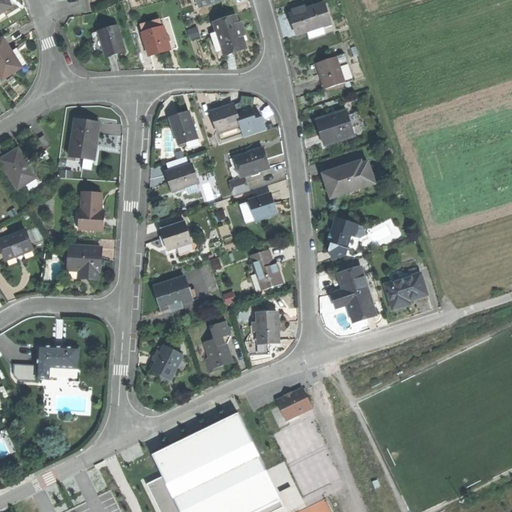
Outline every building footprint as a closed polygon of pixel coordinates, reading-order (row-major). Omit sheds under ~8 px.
[(0,0),(0,13),(12,6),(8,0),(0,0)] [(196,0),(200,10),(229,0),(196,0)] [(326,4),(291,15),(295,26),(298,36),(310,32),(325,28),(333,25),(326,4)] [(239,17),(214,25),(217,34),(223,51),(225,57),(249,49),(243,31),(239,17)] [(158,22),(140,28),(143,36),(161,30),(158,22)] [(120,24),(101,30),(105,44),(108,55),(128,49),(120,24)] [(325,28),(310,32),(312,40),(327,35),(325,28)] [(161,30),(143,36),(150,58),(159,55),(170,51),(162,29),(161,30)] [(217,34),(212,36),(218,53),(223,51),(217,34)] [(0,73),(2,78),(21,66),(12,51),(4,38),(0,40),(0,73)] [(17,48),(12,51),(21,66),(26,63),(17,48)] [(343,57),(337,59),(343,77),(350,75),(343,57)] [(337,59),(317,66),(320,76),(323,84),(343,77),(337,59)] [(228,108),(213,113),(219,133),(240,127),(237,116),(234,107),(228,108)] [(241,115),(237,116),(240,127),(240,126),(244,138),(267,131),(262,117),(253,110),(242,108),(241,115)] [(347,112),(316,121),(320,133),(324,147),(355,137),(347,112)] [(189,113),(170,119),(174,131),(178,145),(186,143),(198,139),(189,113)] [(102,123),(77,119),(70,156),(96,160),(98,145),(102,123)] [(44,135),(39,138),(46,150),(51,147),(44,135)] [(200,145),(198,139),(186,143),(188,149),(200,145)] [(12,151),(0,159),(0,160),(17,188),(24,184),(34,177),(27,165),(28,164),(18,148),(12,151)] [(263,149),(238,157),(245,176),(269,168),(266,157),(263,149)] [(238,157),(231,159),(233,166),(231,167),(234,180),(245,176),(238,157)] [(343,168),(326,174),(330,186),(334,199),(376,186),(368,164),(359,167),(358,164),(344,169),(343,168)] [(192,166),(168,174),(170,180),(174,193),(186,189),(199,185),(192,166)] [(250,191),(245,176),(234,180),(230,181),(234,196),(250,191)] [(34,177),(24,184),(26,188),(37,182),(34,177)] [(37,182),(26,188),(28,190),(35,186),(37,182)] [(199,185),(186,189),(189,196),(201,192),(199,185)] [(102,192),(83,191),(82,208),(80,208),(79,227),(104,229),(105,216),(105,209),(101,209),(102,192)] [(270,195),(250,201),(257,221),(276,214),(273,205),(270,195)] [(357,225),(336,219),(328,244),(331,245),(345,249),(349,235),(354,236),(357,225)] [(185,221),(160,229),(164,241),(167,250),(192,242),(185,221)] [(362,227),(357,225),(354,236),(349,235),(345,249),(346,249),(355,252),(362,227)] [(25,232),(0,242),(0,246),(6,261),(19,256),(32,251),(25,232)] [(102,247),(71,245),(69,269),(80,270),(88,270),(88,277),(98,277),(99,270),(100,270),(101,260),(102,247)] [(345,249),(331,245),(329,251),(332,259),(345,255),(346,249),(345,249)] [(271,254),(254,260),(264,292),(284,285),(279,269),(276,269),(274,265),(271,254)] [(361,267),(338,275),(343,291),(332,295),(334,301),(337,309),(348,306),(354,323),(377,315),(361,267)] [(421,275),(386,286),(394,310),(410,305),(409,301),(420,298),(428,295),(421,275)] [(186,279),(157,288),(161,301),(164,311),(173,309),(183,305),(194,302),(193,301),(190,292),(186,279)] [(195,291),(190,292),(193,301),(199,299),(195,291)] [(279,312),(259,312),(260,340),(279,340),(279,323),(279,312)] [(222,322),(209,326),(214,339),(224,336),(227,344),(231,336),(227,335),(232,329),(228,326),(222,322)] [(214,339),(204,342),(209,358),(213,368),(224,365),(228,363),(233,361),(227,344),(224,336),(214,339)] [(79,348),(38,346),(37,378),(48,379),(49,368),(78,369),(79,348)] [(185,356),(166,346),(157,362),(152,372),(172,382),(185,356)] [(209,358),(205,359),(209,373),(224,368),(224,365),(213,368),(209,358)] [(306,387),(276,402),(286,422),(315,409),(306,387)] [(148,486),(161,511),(276,511),(285,508),(240,417),(154,458),(163,478),(148,486)]
